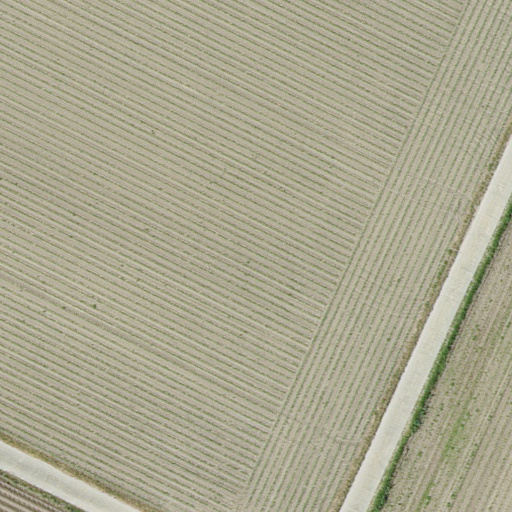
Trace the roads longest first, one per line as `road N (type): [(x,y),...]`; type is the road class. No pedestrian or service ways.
road 1 (track): [(511,170),(355,511)]
road 2 (track): [(0,456),(112,511)]
